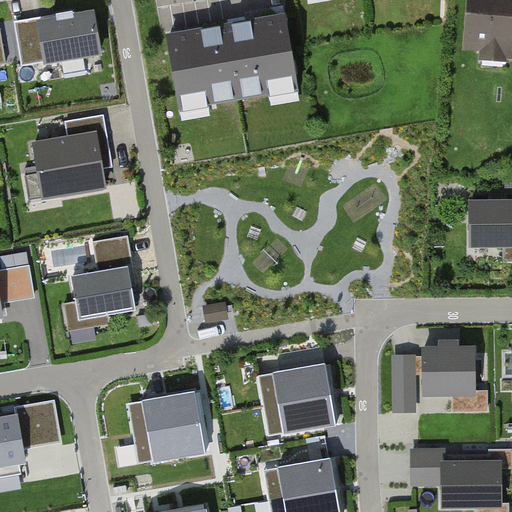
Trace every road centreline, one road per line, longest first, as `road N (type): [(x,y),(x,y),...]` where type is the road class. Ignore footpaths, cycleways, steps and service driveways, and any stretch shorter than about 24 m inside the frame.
road 1 (residential): [(121,0),(182,349)]
road 2 (residential): [(511,312),(407,314),(374,331),(367,364),(373,511)]
road 3 (residential): [(101,511),(77,375)]
